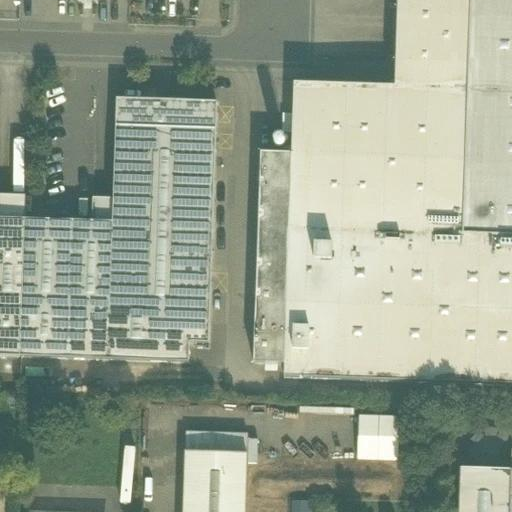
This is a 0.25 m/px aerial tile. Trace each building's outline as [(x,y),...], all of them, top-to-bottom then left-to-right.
[(511,238),(463,237),(471,0),(397,0),(394,89),(294,85),(292,156),(261,155),(254,365),(285,366),(284,379),(511,387),(511,238)] [(511,0),(471,0),(463,237),(511,238),(511,0)] [(117,102),(116,129),(216,132),(217,105),(117,102)] [(209,345),(216,132),(116,129),(114,201),(93,200),(92,224),(24,222),(26,198),(0,197),(0,358),(189,364),(189,345),(209,345)] [(403,418),(359,417),(358,461),(402,463),(403,418)] [(187,434),(186,454),(248,456),(248,436),(187,434)] [(245,511),(248,456),(186,454),(183,511),(245,511)] [(461,471),(459,511),(509,511),(511,472),(461,471)]
